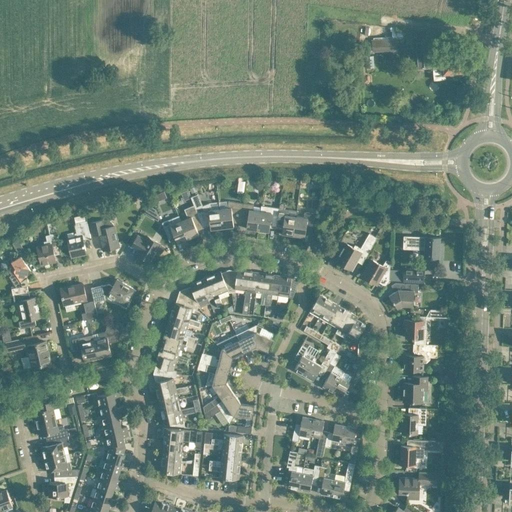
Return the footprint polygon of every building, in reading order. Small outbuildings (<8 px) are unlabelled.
[(396,38),(371,40),(372,52),(397,51),(396,38)] [(431,41),(415,43),(417,69),(432,67),(433,79),(444,78),(443,74),(463,72),(462,58),(449,59),(447,57),(433,58),(433,53),(432,53),(431,41)] [(227,208),(220,208),(222,227),(234,226),(233,220),(241,221),(243,202),(228,200),(227,208)] [(254,206),(254,204),(243,202),(241,221),(247,222),(246,228),(258,229),(260,211),(261,207),(254,206)] [(211,229),(222,227),(220,208),(212,209),(210,203),(196,208),(203,225),(210,223),(211,229)] [(194,205),(184,209),(186,212),(188,218),(181,221),(188,238),(199,234),(197,228),(203,225),(196,208),(194,205)] [(269,231),(270,225),(276,226),(279,208),(269,206),(261,205),(261,207),(260,211),(258,229),(259,230),(258,232),(266,233),(266,231),(269,231)] [(282,233),(293,235),(296,216),(289,215),(290,209),(279,208),(276,226),(283,227),(282,233)] [(304,217),(296,216),(293,235),(305,236),(306,230),(312,231),(312,233),(315,213),(304,211),(304,217)] [(175,237),(177,242),(188,238),(181,221),(179,215),(162,222),(170,241),(169,239),(175,237)] [(119,246),(114,226),(113,226),(113,224),(112,222),(111,221),(108,219),(103,220),(90,222),(91,225),(93,234),(100,233),(104,250),(119,246)] [(75,237),(68,238),(72,257),(87,253),(83,239),(91,238),(87,220),(78,222),(79,224),(75,225),(77,232),(75,233),(74,234),(75,237)] [(61,253),(59,243),(54,221),(47,223),(50,234),(46,235),(47,240),(44,241),(45,245),(37,246),(41,264),(53,261),(52,255),(61,253)] [(346,243),(336,260),(352,269),(357,261),(362,264),(377,237),(371,234),(369,233),(360,248),(355,245),(353,247),(346,243)] [(145,239),(138,235),(131,246),(139,250),(137,253),(150,261),(155,252),(159,255),(163,252),(165,247),(160,244),(160,243),(148,236),(145,239)] [(404,236),(403,248),(425,249),(425,256),(429,256),(439,257),(440,237),(426,236),(426,237),(404,236)] [(22,246),(18,239),(13,243),(17,250),(22,246)] [(16,287),(11,288),(13,295),(29,291),(27,285),(27,282),(28,281),(27,278),(29,277),(30,270),(21,256),(11,261),(13,264),(11,266),(9,271),(11,275),(9,276),(16,287)] [(380,282),(386,285),(389,280),(390,260),(386,260),(383,265),(372,259),(367,267),(362,275),(377,283),(381,276),(382,277),(380,282)] [(424,282),(424,269),(404,268),(403,281),(414,281),(424,282)] [(229,295),(228,292),(232,292),(229,269),(221,272),(221,271),(211,275),(218,294),(219,297),(220,299),(229,295)] [(232,292),(235,292),(235,289),(246,290),(248,271),(237,269),(237,271),(229,269),(232,292)] [(244,301),(249,302),(251,291),(256,292),(259,272),(248,271),(246,290),(244,301)] [(261,303),(265,304),(266,304),(270,274),(259,272),(256,292),(262,292),(261,303)] [(266,304),(270,305),(272,294),(278,295),(281,275),(270,274),(266,304)] [(218,294),(211,275),(201,279),(208,298),(218,294)] [(292,277),(281,275),(278,295),(289,296),(289,297),(292,298),(299,282),(291,279),(292,277)] [(191,286),(180,290),(197,306),(199,304),(199,305),(210,301),(208,298),(201,279),(190,284),(191,286)] [(102,285),(91,287),(94,300),(94,301),(105,299),(104,295),(126,308),(132,299),(130,298),(136,290),(122,282),(121,284),(116,281),(113,286),(109,284),(102,286),(102,285)] [(61,288),(64,304),(87,299),(83,283),(61,288)] [(402,305),(413,306),(413,299),(414,299),(414,292),(418,292),(418,284),(395,283),(391,285),(395,291),(389,295),(394,303),(394,302),(397,308),(402,305)] [(171,312),(190,318),(193,308),(196,309),(197,306),(180,290),(176,302),(174,302),(171,312)] [(30,298),(29,291),(13,295),(15,302),(19,301),(24,320),(19,321),(20,328),(36,324),(35,318),(40,317),(36,296),(30,298)] [(310,311),(319,316),(329,299),(320,294),(310,311)] [(329,299),(319,316),(329,322),(339,305),(329,299)] [(94,301),(94,300),(84,303),(86,312),(82,313),(83,319),(98,316),(94,301)] [(329,322),(338,327),(348,310),(339,305),(329,322)] [(430,317),(448,317),(449,310),(431,309),(430,317)] [(338,327),(336,332),(344,337),(345,337),(347,333),(348,333),(356,318),(358,316),(348,310),(338,327)] [(196,320),(190,318),(171,312),(168,323),(187,328),(188,323),(199,326),(200,322),(196,320)] [(412,337),(412,338),(415,338),(415,337),(423,338),(424,328),(426,328),(426,320),(426,316),(419,315),(418,320),(404,319),(403,327),(406,327),(406,337),(412,337)] [(343,340),(349,343),(351,338),(356,341),(363,329),(366,324),(356,318),(348,333),(347,333),(345,337),(344,337),(343,340)] [(263,328),(265,322),(259,319),(257,325),(261,327),(263,328)] [(99,333),(100,338),(94,340),(98,358),(111,354),(109,342),(118,340),(123,326),(108,322),(105,331),(99,333)] [(187,340),(194,342),(195,337),(185,334),(187,328),(168,323),(164,333),(183,339),(187,340)] [(236,334),(239,340),(245,351),(256,346),(256,331),(256,328),(256,324),(236,334)] [(304,330),(310,333),(312,329),(306,325),(304,330)] [(310,333),(312,335),(319,339),(322,334),(312,329),(310,333)] [(363,329),(356,341),(358,342),(368,342),(369,332),(363,329)] [(274,339),(256,331),(256,346),(268,351),(274,339)] [(164,333),(161,343),(180,349),(183,339),(164,333)] [(245,351),(239,340),(236,334),(216,343),(222,348),(233,357),(245,351)] [(319,339),(328,344),(331,339),(322,334),(319,339)] [(82,351),(84,361),(98,358),(94,340),(87,341),(86,336),(72,339),(75,352),(82,351)] [(24,337),(6,341),(8,351),(26,347),(24,337)] [(330,348),(336,352),(340,345),(331,339),(328,344),(327,347),(330,348)] [(45,341),(27,345),(32,367),(51,363),(49,353),(48,353),(45,341)] [(187,363),(189,358),(179,354),(180,349),(161,343),(158,354),(177,360),(187,363)] [(415,355),(405,354),(404,369),(423,370),(423,362),(426,362),(430,358),(430,357),(437,357),(438,344),(413,343),(413,351),(417,351),(417,352),(415,354),(415,355)] [(314,355),(306,350),(307,348),(302,345),(294,358),(299,361),(294,369),(304,375),(312,360),(314,356),(314,355)] [(345,354),(348,349),(342,346),(339,351),(345,354)] [(233,357),(222,348),(219,359),(216,358),(216,356),(202,352),(199,361),(207,364),(207,363),(230,369),(233,357)] [(327,366),(330,363),(336,352),(330,348),(322,363),(327,366)] [(176,374),(176,371),(174,370),(177,360),(158,354),(155,364),(156,365),(154,373),(176,374)] [(313,380),(322,365),(312,360),(304,375),(313,380)] [(206,385),(212,384),(226,382),(230,369),(207,363),(207,364),(205,370),(209,372),(206,385)] [(344,371),(334,365),(330,363),(327,366),(327,367),(324,373),(328,375),(322,386),(332,391),(341,376),(344,371)] [(356,383),(363,371),(367,365),(359,364),(350,379),(356,383)] [(174,377),(176,377),(176,374),(154,373),(156,381),(154,381),(157,392),(176,388),(174,377)] [(412,376),(416,376),(416,382),(404,382),(403,401),(423,402),(423,389),(427,390),(428,376),(412,375),(412,376)] [(350,382),(341,376),(332,391),(342,397),(350,382)] [(217,404),(234,392),(226,382),(212,384),(219,395),(203,406),(204,412),(208,411),(208,410),(210,409),(217,404)] [(188,391),(187,386),(176,388),(157,392),(159,403),(179,398),(177,393),(188,391)] [(97,395),(100,405),(100,406),(116,402),(115,397),(120,396),(119,391),(97,395)] [(220,409),(229,422),(234,415),(241,403),(234,392),(217,404),(210,409),(208,410),(208,411),(204,412),(206,418),(211,417),(211,416),(220,409)] [(179,398),(159,403),(162,413),(181,409),(179,398)] [(34,412),(37,423),(56,419),(53,408),(66,405),(65,399),(49,402),(50,408),(34,412)] [(117,407),(116,402),(100,406),(102,416),(123,411),(122,406),(117,407)] [(254,404),(241,403),(234,415),(253,418),(254,404)] [(426,424),(427,408),(410,407),(410,413),(402,413),(402,433),(417,433),(418,424),(426,424)] [(175,427),(185,427),(183,420),(181,409),(162,413),(164,424),(170,423),(170,426),(175,427)] [(124,415),(123,411),(102,416),(104,425),(120,422),(119,417),(124,415)] [(298,441),(299,435),(310,437),(313,418),(302,416),(301,425),(295,424),(292,439),(298,441)] [(322,433),(325,420),(313,418),(310,437),(310,436),(319,438),(316,457),(322,458),(324,446),(325,446),(326,440),(327,434),(322,433)] [(40,435),(52,432),(54,438),(67,435),(70,434),(68,428),(64,429),(64,425),(57,426),(56,419),(37,423),(40,435)] [(120,422),(104,425),(106,435),(128,431),(127,426),(121,427),(120,422)] [(343,442),(346,425),(335,423),(333,432),(327,431),(327,434),(326,440),(325,446),(330,447),(332,439),(343,442)] [(343,442),(342,444),(351,446),(350,451),(357,452),(360,438),(355,437),(357,427),(346,425),(343,442)] [(165,427),(164,438),(183,440),(184,429),(165,427)] [(129,435),(128,431),(106,435),(109,446),(124,442),(125,442),(124,436),(129,435)] [(212,438),(211,443),(223,444),(242,446),(243,435),(224,433),(223,439),(212,438)] [(42,446),(45,458),(65,454),(63,447),(69,444),(67,435),(54,438),(55,443),(42,446)] [(164,438),(163,449),(182,451),(183,440),(164,438)] [(424,449),(442,449),(443,440),(407,439),(407,445),(401,445),(400,465),(415,465),(415,457),(424,458),(424,449)] [(110,449),(106,459),(127,465),(129,461),(123,459),(125,454),(123,453),(125,447),(124,442),(109,446),(110,449)] [(242,446),(223,444),(222,455),(241,457),(242,446)] [(163,449),(162,460),(181,462),(182,451),(163,449)] [(296,471),(296,467),(295,466),(297,452),(290,450),(287,466),(289,467),(289,469),(291,470),(288,486),(299,489),(302,472),(296,471)] [(61,468),(62,470),(62,476),(78,476),(80,469),(71,468),(70,461),(66,462),(65,454),(45,458),(48,471),(61,468)] [(210,460),(210,461),(209,465),(240,468),(241,457),(222,455),(221,461),(210,460)] [(121,468),(126,470),(127,465),(106,459),(103,468),(119,473),(121,468)] [(180,473),(181,462),(162,460),(160,471),(180,473)] [(335,479),(331,495),(342,498),(344,488),(350,489),(355,463),(351,463),(350,462),(348,462),(346,476),(336,473),(335,479)] [(314,469),(303,467),(302,472),(299,489),(310,491),(313,475),(318,476),(320,466),(314,464),(314,469)] [(239,479),(240,468),(209,465),(209,470),(220,471),(219,477),(239,479)] [(320,493),(331,495),(335,479),(324,477),(326,467),(320,466),(318,476),(324,477),(320,493)] [(122,480),(117,479),(119,473),(103,468),(100,478),(121,485),(122,480)] [(419,498),(419,483),(431,483),(431,490),(441,497),(442,473),(419,472),(419,478),(400,477),(399,492),(407,492),(407,497),(419,498)] [(71,497),(78,476),(62,476),(54,476),(55,483),(49,483),(49,496),(67,495),(71,497)] [(114,488),(120,489),(121,485),(100,478),(97,488),(113,493),(114,488)] [(111,498),(113,493),(97,488),(94,498),(115,504),(116,500),(111,498)] [(0,491),(0,511),(7,511),(6,508),(13,506),(7,489),(0,491)] [(94,498),(91,507),(105,511),(106,511),(108,507),(113,509),(115,504),(94,498)] [(151,511),(161,511),(165,502),(155,499),(151,511)] [(172,511),(175,505),(165,502),(161,511),(172,511)]
